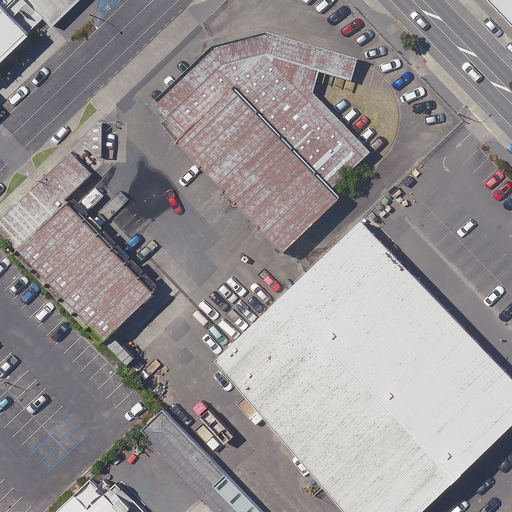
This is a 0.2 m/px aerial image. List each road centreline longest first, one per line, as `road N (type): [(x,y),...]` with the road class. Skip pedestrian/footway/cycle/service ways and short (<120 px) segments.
road 1 (unclassified): [(0,145),(151,0)]
road 2 (tertiary): [(511,98),(418,0)]
